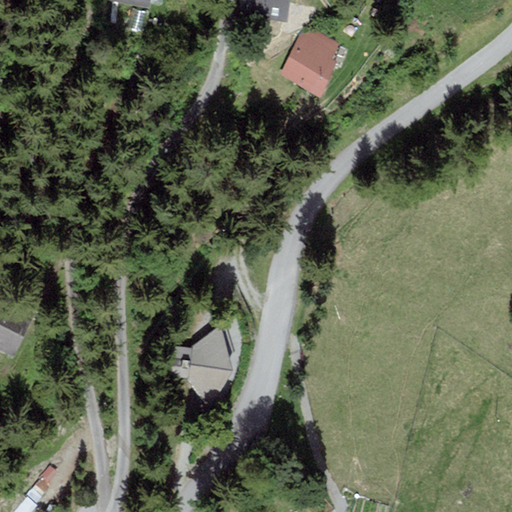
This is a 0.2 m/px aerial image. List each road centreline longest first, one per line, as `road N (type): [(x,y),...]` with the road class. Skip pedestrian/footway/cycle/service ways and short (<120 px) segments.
road 1 (unclassified): [(184,511),(251,400),(305,213),(334,176),(511,38)]
road 2 (residential): [(107,511),(120,474),(126,280),(138,233),(216,63),(227,0)]
